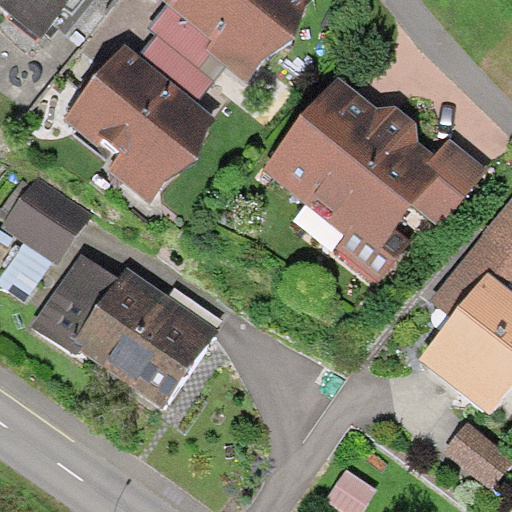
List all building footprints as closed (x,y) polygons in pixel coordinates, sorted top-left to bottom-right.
[(74,0),(0,0),(0,5),(43,40),(74,0)] [(312,0),(163,0),(161,3),(168,9),(212,44),(207,50),(212,54),(248,82),(312,0)] [(212,44),(168,9),(150,31),(159,37),(199,71),(212,54),(207,50),(212,44)] [(199,71),(159,37),(141,58),(195,103),(212,82),(199,71)] [(141,58),(125,46),(64,122),(98,150),(104,143),(120,156),(107,172),(150,206),(218,121),(195,103),(141,58)] [(379,111),(338,79),(263,171),(345,238),(336,250),(378,284),(412,243),(397,231),(416,209),(439,179),(426,169),(435,157),(420,145),(417,125),(396,110),(379,111)] [(448,141),(435,157),(426,169),(439,179),(416,209),(442,230),(488,172),(448,141)] [(4,227),(58,265),(93,215),(39,177),(4,227)] [(511,276),(511,200),(431,303),(454,320),(489,275),(504,287),(511,276)] [(75,344),(119,282),(82,256),(31,328),(76,360),(80,355),(83,350),(75,344)] [(218,333),(127,270),(119,282),(75,344),(83,350),(80,355),(163,412),(218,333)] [(491,416),(511,389),(511,292),(504,287),(489,275),(454,320),(420,363),(462,394),(491,416)] [(511,468),(511,460),(468,425),(445,453),(493,492),(511,468)] [(361,511),(376,491),(347,472),(326,502),(340,511),(361,511)]
